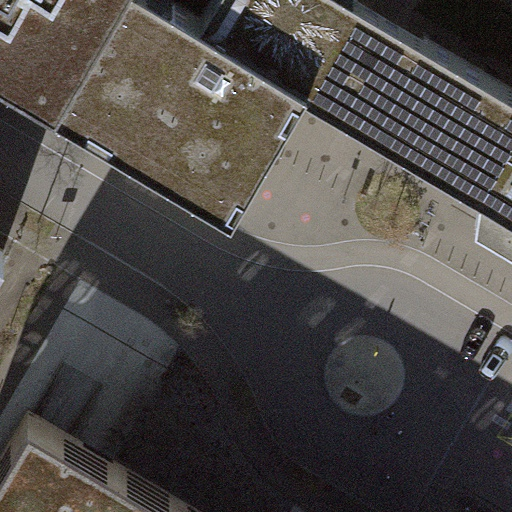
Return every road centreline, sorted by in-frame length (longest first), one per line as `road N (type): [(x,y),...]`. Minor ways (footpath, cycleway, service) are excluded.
road 1 (residential): [(301,325),(384,298),(462,346),(396,462),(317,413)]
road 2 (residential): [(0,150),(301,325)]
